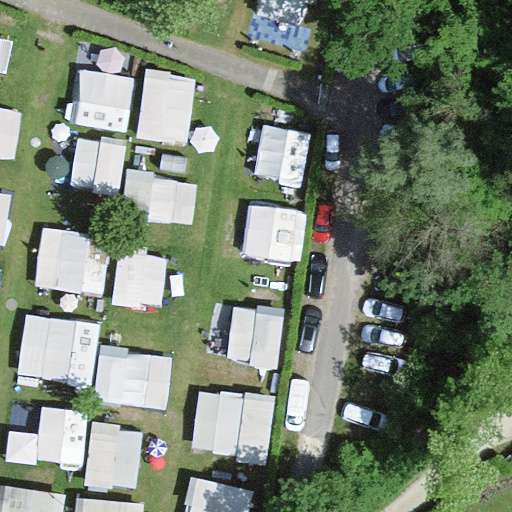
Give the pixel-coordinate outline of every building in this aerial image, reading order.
[(140,128),(192,130),(196,63),(144,61),(140,128)] [(88,68),(78,110),(121,120),(130,77),(88,68)] [(0,146),(16,148),(20,93),(0,91),(0,146)] [(268,112),(253,161),(299,175),(314,126),(268,112)] [(120,180),(128,133),(79,124),(70,172),(120,180)] [(142,209),(193,209),(194,171),(143,170),(142,209)] [(0,180),(0,233),(2,233),(10,182),(0,180)] [(298,256),(306,204),(229,191),(220,243),(298,256)] [(104,279),(107,224),(37,221),(35,275),(104,279)] [(117,293),(163,292),(162,242),(116,243),(117,293)] [(229,353),(284,357),(287,300),(232,296),(229,353)] [(97,368),(102,317),(51,312),(46,363),(97,368)] [(151,392),(154,339),(117,337),(115,390),(151,392)] [(192,441),(273,445),(276,384),(195,380),(192,441)] [(4,442),(79,458),(91,403),(41,392),(35,420),(10,414),(4,442)] [(89,471),(140,473),(142,414),(91,412),(89,471)] [(191,468),(184,511),(247,511),(253,477),(191,468)] [(146,511),(147,489),(80,486),(78,511),(146,511)]
